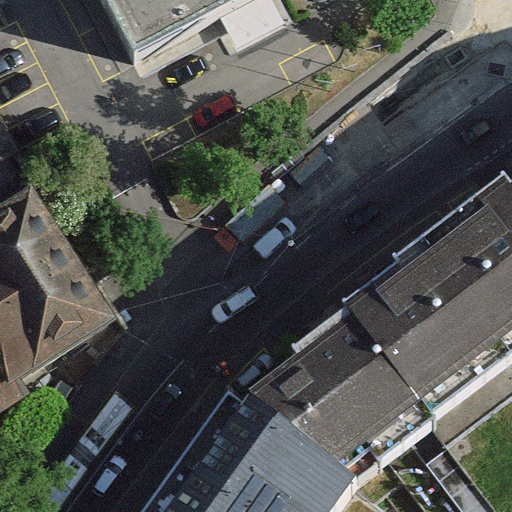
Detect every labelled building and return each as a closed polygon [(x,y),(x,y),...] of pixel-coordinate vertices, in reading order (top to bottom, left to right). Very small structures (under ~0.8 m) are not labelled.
[(115,0),(169,100),(358,0),(115,0)] [(0,99),(0,188),(39,165),(0,99)] [(511,170),(219,399),(357,498),(511,377),(511,170)] [(29,176),(0,196),(0,401),(125,316),(29,176)] [(376,511),(357,498),(219,399),(137,511),(376,511)]
